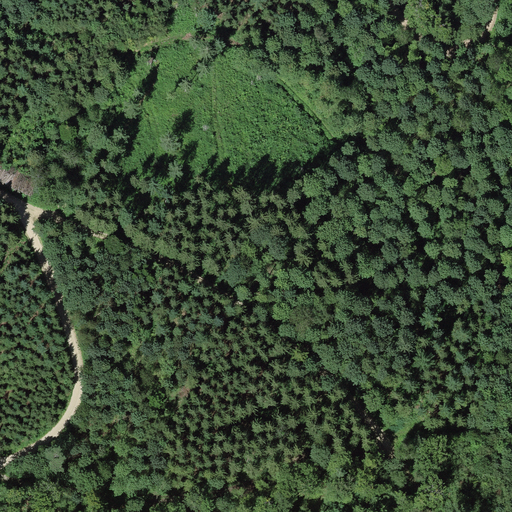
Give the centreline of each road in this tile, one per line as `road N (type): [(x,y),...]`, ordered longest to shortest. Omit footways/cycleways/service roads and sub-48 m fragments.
road 1 (track): [(18,209),(163,261),(248,309),(316,357),(360,402),(397,471)]
road 2 (track): [(0,463),(60,422),(79,374),(29,230),(0,198)]
road 3 (track): [(378,0),(432,48),(483,33),(490,0)]
road 4 (track): [(118,511),(95,497),(0,471)]
